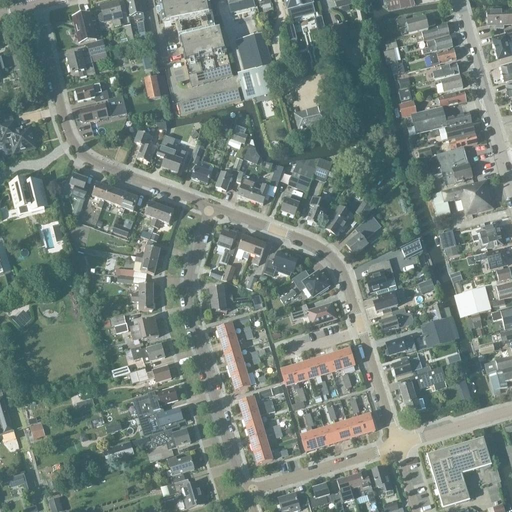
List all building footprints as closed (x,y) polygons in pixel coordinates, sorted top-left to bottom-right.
[(144,19),(139,0),(127,0),(131,18),(134,17),(135,22),(144,19)] [(161,0),(158,1),(163,23),(162,24),(163,24),(169,23),(180,21),(195,18),(212,14),(213,17),(213,18),(218,16),(215,3),(210,4),(209,0),(161,0)] [(232,14),(240,12),(241,13),(246,12),(244,7),(250,5),(249,0),(250,0),(227,0),(229,6),(230,6),(232,14)] [(311,0),(284,0),(287,11),(289,11),(291,20),(314,14),(312,5),(313,5),(311,0)] [(120,20),(123,20),(118,2),(101,6),(103,15),(101,16),(99,18),(100,23),(102,24),(105,23),(105,24),(112,22),(114,28),(122,26),(120,20)] [(503,26),(511,26),(511,12),(487,13),(488,27),(496,27),(496,30),(503,30),(503,26)] [(214,23),(214,22),(213,22),(212,17),(213,17),(212,14),(180,21),(169,23),(170,26),(176,25),(179,37),(178,37),(178,38),(179,38),(180,40),(193,37),(207,33),(215,31),(215,29),(216,28),(214,28),(213,24),(214,23)] [(73,20),(77,35),(80,44),(84,43),(96,40),(97,43),(102,42),(96,23),(92,24),(90,16),(73,20)] [(408,27),(410,36),(428,31),(427,28),(435,26),(432,17),(407,23),(406,19),(397,21),(400,29),(408,27)] [(449,35),(447,26),(437,29),(437,30),(416,36),(418,44),(449,35)] [(131,27),(125,28),(127,38),(128,44),(134,43),(131,27)] [(337,28),(330,30),(337,54),(345,51),(337,28)] [(221,30),(216,31),(215,31),(207,33),(193,37),(180,40),(179,40),(179,41),(185,63),(199,60),(200,60),(212,57),(213,57),(213,56),(227,53),(221,30)] [(492,39),(498,62),(511,58),(508,44),(511,43),(511,31),(505,33),(506,35),(492,39)] [(237,75),(245,102),(253,99),(251,95),(278,88),(263,34),(236,41),(245,73),(237,75)] [(424,56),(453,49),(450,38),(426,44),(427,50),(422,51),(424,56)] [(103,42),(88,46),(91,58),(106,54),(103,42)] [(395,52),(385,54),(386,57),(387,65),(398,63),(395,52)] [(432,67),(456,61),(453,52),(430,58),(432,67)] [(143,71),(152,69),(148,54),(139,56),(143,71)] [(0,58),(0,64),(1,70),(12,68),(10,56),(0,58)] [(82,56),(67,59),(71,75),(78,73),(80,79),(88,77),(95,75),(93,65),(92,64),(91,58),(83,60),(82,56)] [(391,67),(394,77),(400,76),(400,75),(397,65),(391,67)] [(434,81),(459,75),(457,65),(441,69),(442,72),(433,74),(434,81)] [(511,65),(501,68),(503,75),(503,76),(503,78),(503,79),(503,82),(505,82),(505,84),(511,81),(511,65)] [(233,77),(230,66),(224,67),(227,79),(233,78),(233,77)] [(227,79),(224,67),(218,69),(221,81),(227,79)] [(221,81),(218,69),(212,70),(215,82),(221,81)] [(215,82),(212,70),(206,72),(209,84),(215,82)] [(209,84),(206,72),(200,73),(203,85),(209,84)] [(203,85),(200,73),(194,75),(197,87),(203,85)] [(197,87),(194,75),(188,76),(191,88),(197,87)] [(156,78),(144,81),(148,102),(161,100),(156,78)] [(444,94),(463,89),(460,78),(441,82),(441,83),(439,84),(439,86),(441,85),(444,94)] [(99,87),(75,92),(78,103),(95,99),(96,103),(109,100),(107,91),(101,93),(99,87)] [(238,90),(232,91),(235,103),(241,102),(238,90),(239,90),(238,90)] [(399,93),(402,105),(412,102),(409,90),(399,93)] [(235,103),(232,91),(226,93),(229,105),(235,103)] [(229,105),(226,93),(220,94),(223,106),(229,105)] [(441,110),(467,103),(464,93),(438,100),(441,110)] [(223,106),(220,94),(214,96),(217,108),(223,106)] [(217,108),(214,96),(208,97),(211,109),(217,108)] [(211,109),(208,97),(202,99),(205,111),(211,109)] [(122,98),(108,102),(110,112),(118,110),(120,117),(127,116),(122,98)] [(205,111),(202,99),(196,101),(199,112),(205,111)] [(199,112),(196,101),(190,102),(193,114),(199,112)] [(193,114),(190,102),(184,104),(187,116),(193,114)] [(187,116),(184,104),(177,105),(177,106),(178,106),(181,117),(187,116)] [(413,104),(399,107),(402,119),(415,116),(413,104)] [(82,124),(83,123),(84,125),(100,121),(108,119),(107,114),(105,107),(97,109),(97,108),(80,112),(81,114),(80,115),(79,116),(80,123),(82,124)] [(443,110),(411,117),(416,136),(442,129),(440,122),(446,120),(443,110)] [(306,112),(295,115),(299,129),(310,127),(306,112)] [(442,131),(472,123),(469,115),(446,120),(440,122),(442,129),(442,131)] [(223,133),(231,135),(234,124),(226,121),(223,133)] [(11,140),(14,154),(35,149),(30,129),(16,132),(14,123),(0,125),(0,135),(1,142),(11,140)] [(472,126),(446,133),(448,141),(474,135),(474,133),(475,132),(474,128),(473,128),(472,126)] [(139,133),(135,144),(142,147),(137,160),(150,165),(156,150),(149,148),(152,138),(139,133)] [(235,133),(232,141),(245,146),(248,137),(235,133)] [(118,143),(125,146),(128,138),(121,135),(118,143)] [(450,147),(451,152),(477,145),(475,137),(455,142),(456,145),(450,147)] [(163,142),(158,157),(166,160),(162,170),(178,175),(183,162),(167,156),(169,151),(167,150),(169,144),(163,142)] [(191,164),(197,166),(204,149),(198,147),(191,164)] [(418,152),(420,159),(432,156),(429,148),(418,152)] [(432,169),(434,177),(442,174),(467,167),(463,150),(437,157),(440,167),(432,169)] [(297,165),(288,187),(307,194),(312,181),(313,181),(314,177),(317,168),(320,161),(320,159),(298,162),(297,165)] [(237,160),(235,164),(233,171),(238,173),(243,162),(237,160)] [(320,161),(317,168),(329,172),(332,165),(320,161)] [(268,171),(270,166),(263,163),(261,168),(268,171)] [(442,174),(446,188),(456,185),(457,186),(464,183),(463,182),(472,179),(469,167),(467,167),(442,174)] [(275,173),(270,187),(277,189),(283,169),(278,168),(277,173),(275,173)] [(218,171),(213,170),(212,175),(196,169),(192,180),(208,186),(211,177),(216,179),(218,171)] [(232,172),(227,170),(226,169),(224,175),(222,174),(216,189),(226,193),(232,178),(231,177),(232,172)] [(74,176),(70,187),(76,189),(72,198),(84,202),(88,190),(85,188),(87,181),(74,176)] [(242,187),(238,197),(251,202),(257,184),(245,180),(242,187)] [(30,181),(11,185),(16,209),(30,206),(32,214),(45,211),(44,208),(47,208),(41,183),(31,185),(30,181)] [(494,211),(486,182),(431,197),(437,219),(450,215),(446,204),(461,200),(465,218),(494,211)] [(257,184),(251,202),(263,206),(267,196),(269,189),(257,184)] [(97,185),(92,198),(101,201),(98,209),(102,210),(105,203),(109,189),(97,185)] [(126,195),(109,189),(105,203),(121,209),(126,195)] [(123,218),(125,210),(134,213),(138,200),(126,195),(121,209),(118,216),(123,218)] [(286,200),(282,213),(295,218),(299,205),(301,199),(292,196),(290,202),(286,200)] [(307,223),(319,227),(322,218),(325,219),(330,204),(313,198),(310,207),(313,208),(307,223)] [(364,201),(355,214),(364,220),(376,208),(368,203),(364,201)] [(151,227),(154,229),(162,209),(150,204),(145,217),(153,220),(151,227)] [(354,217),(340,208),(325,230),(331,234),(331,235),(335,238),(335,237),(337,238),(341,231),(344,232),(354,217)] [(162,209),(154,229),(158,230),(161,223),(169,226),(174,213),(162,209)] [(380,228),(372,218),(356,231),(359,236),(346,246),(350,251),(349,253),(353,258),(368,246),(364,241),(380,228)] [(114,235),(127,239),(130,230),(116,226),(114,235)] [(479,242),(500,237),(498,227),(477,232),(478,237),(472,238),(474,244),(479,242)] [(218,247),(228,251),(226,254),(233,257),(236,248),(233,247),(237,235),(224,231),(218,247)] [(454,240),(452,233),(440,236),(442,244),(454,240)] [(503,247),(500,237),(479,242),(482,252),(503,247)] [(248,261),(250,256),(255,242),(244,238),(236,259),(242,261),(243,259),(248,261)] [(250,256),(256,258),(253,265),(258,267),(266,246),(255,242),(250,256)] [(0,274),(10,271),(3,247),(0,248),(0,274)] [(137,255),(136,259),(158,264),(161,251),(147,248),(145,257),(137,255)] [(504,250),(474,257),(476,263),(487,260),(490,271),(508,267),(504,250)] [(301,259),(288,254),(287,256),(278,253),(275,264),(269,261),(264,275),(273,278),(275,272),(290,278),(292,272),(294,273),(296,267),(298,268),(301,259)] [(473,257),(467,259),(468,267),(475,265),(473,257)] [(135,263),(136,263),(134,271),(141,273),(155,277),(158,264),(136,259),(135,263)] [(370,268),(372,277),(366,279),(368,286),(367,287),(366,289),(367,293),(369,294),(370,293),(371,295),(388,290),(386,283),(394,280),(389,262),(373,267),(370,268)] [(235,269),(228,267),(223,281),(230,284),(235,269)] [(508,270),(496,273),(499,283),(511,280),(508,270)] [(210,277),(221,281),(223,275),(213,271),(210,277)] [(305,273),(293,281),(300,292),(306,288),(313,298),(319,294),(320,296),(328,291),(327,289),(329,288),(325,283),(327,282),(323,277),(322,278),(318,273),(309,279),(305,273)] [(459,274),(450,277),(453,284),(462,281),(459,274)] [(247,290),(253,292),(257,280),(251,278),(247,290)] [(273,292),(280,303),(294,294),(287,283),(273,292)] [(492,303),(493,308),(505,305),(504,300),(511,298),(511,284),(495,288),(498,301),(492,303)] [(227,290),(242,296),(244,291),(229,285),(227,290)] [(140,295),(132,295),(132,299),(154,299),(154,287),(140,287),(140,295)] [(210,290),(211,303),(233,300),(232,296),(225,297),(224,288),(210,290)] [(485,289),(460,295),(465,317),(491,311),(485,289)] [(379,302),(373,304),(376,314),(382,312),(383,316),(391,314),(390,310),(397,308),(392,293),(377,297),(379,302)] [(233,300),(233,305),(234,307),(250,305),(249,299),(250,299),(249,298),(233,300)] [(132,299),(132,301),(132,303),(140,303),(140,312),(153,312),(154,299),(132,299)] [(233,300),(211,303),(213,316),(227,314),(226,306),(233,305),(233,300)] [(309,312),(306,306),(290,313),(293,323),(309,318),(312,328),(336,320),(332,305),(309,312)] [(433,308),(437,322),(444,320),(445,320),(441,305),(433,308)] [(500,313),(492,315),(493,323),(502,321),(505,332),(511,330),(511,309),(500,313)] [(379,323),(383,334),(409,326),(411,325),(412,323),(413,321),(412,318),(410,316),(408,316),(406,316),(404,311),(393,314),(394,318),(379,323)] [(124,317),(110,320),(112,328),(115,328),(126,326),(124,317)] [(249,317),(234,322),(235,327),(251,323),(249,317)] [(107,320),(101,323),(103,328),(109,326),(107,320)] [(139,327),(130,329),(132,335),(156,329),(154,320),(138,324),(139,327)] [(437,322),(421,328),(428,350),(451,343),(444,320),(437,322)] [(126,326),(115,328),(116,336),(128,333),(127,325),(126,326)] [(217,331),(221,343),(236,339),(232,326),(217,331)] [(156,329),(132,335),(133,341),(142,339),(143,342),(159,339),(156,329)] [(500,335),(502,342),(506,341),(507,345),(511,344),(511,332),(508,334),(508,333),(500,335)] [(387,357),(389,357),(390,358),(405,353),(406,356),(416,353),(412,338),(386,346),(388,351),(386,352),(387,357)] [(221,343),(224,356),(240,351),(236,339),(221,343)] [(480,347),(482,355),(493,352),(492,345),(480,347)] [(140,348),(131,351),(134,361),(143,359),(144,365),(151,363),(151,364),(165,359),(165,358),(166,356),(165,352),(163,352),(161,347),(148,352),(147,350),(141,352),(140,348)] [(495,361),(496,362),(498,371),(511,367),(511,349),(508,350),(509,358),(495,361)] [(224,356),(228,368),(243,363),(240,351),(224,356)] [(350,351),(338,355),(343,371),(355,367),(350,351)] [(258,352),(251,354),(253,361),(260,359),(258,352)] [(338,355),(327,358),(332,375),(343,371),(338,355)] [(327,358),(315,362),(320,378),(321,378),(332,375),(327,358)] [(403,364),(392,367),(396,379),(417,372),(419,372),(417,366),(415,360),(408,363),(407,361),(402,362),(403,364)] [(315,362),(304,366),(309,382),(316,380),(317,385),(319,385),(323,384),(321,378),(320,378),(315,362)] [(498,371),(496,362),(484,365),(486,374),(498,371)] [(228,368),(232,380),(247,376),(243,363),(228,368)] [(304,366),(292,369),(297,385),(309,382),(304,366)] [(114,372),(111,373),(113,380),(130,375),(128,368),(114,372)] [(145,371),(130,375),(132,383),(139,381),(139,383),(140,384),(156,380),(157,385),(171,381),(168,368),(147,375),(145,371)] [(419,372),(417,372),(418,376),(431,372),(430,368),(422,371),(419,372)] [(292,369),(281,373),(286,389),(292,387),(294,392),(296,392),(299,391),(297,385),(292,369)] [(409,379),(411,384),(413,390),(418,388),(419,391),(445,383),(441,369),(431,372),(418,376),(409,379)] [(508,370),(489,375),(493,392),(508,388),(506,383),(511,381),(511,369),(509,370),(508,370)] [(247,376),(232,380),(236,393),(251,388),(247,376)] [(411,384),(399,388),(405,407),(406,406),(409,415),(426,410),(423,400),(417,402),(413,390),(411,384)] [(178,402),(174,389),(138,400),(143,416),(157,412),(162,410),(161,407),(178,402)] [(260,400),(273,396),(271,390),(259,393),(260,400)] [(2,398),(0,398),(0,418),(4,433),(12,431),(2,398)] [(239,404),(243,417),(274,408),(272,401),(256,406),(254,400),(239,404)] [(274,408),(243,417),(246,429),(262,424),(260,417),(275,412),(274,408)] [(162,411),(140,418),(142,425),(148,423),(153,437),(180,429),(178,423),(179,423),(179,424),(185,422),(183,416),(182,416),(180,410),(163,415),(162,411)] [(88,419),(91,428),(103,425),(101,415),(88,419)] [(370,416),(358,420),(363,436),(375,433),(370,416)] [(358,420),(347,424),(352,440),(363,436),(358,420)] [(123,431),(120,424),(106,429),(108,436),(123,431)] [(262,424),(246,429),(250,441),(265,436),(264,431),(262,424)] [(347,424),(335,427),(340,443),(352,440),(347,424)] [(335,427),(324,431),(329,447),(340,443),(335,427)] [(172,431),(151,438),(154,448),(167,444),(169,451),(190,445),(186,432),(173,436),(172,431)] [(324,431),(312,434),(317,450),(329,447),(324,431)] [(312,434),(301,438),(306,454),(317,450),(312,434)] [(90,441),(88,435),(81,437),(83,444),(90,441)] [(265,436),(250,441),(254,454),(269,449),(267,442),(270,441),(268,436),(265,436)] [(437,454),(427,457),(437,488),(441,491),(442,494),(439,495),(439,497),(443,496),(444,500),(442,504),(443,509),(467,502),(458,473),(491,463),(483,439),(482,440),(478,442),(476,446),(472,447),(471,444),(470,444),(471,447),(467,448),(463,446),(458,447),(457,447),(457,448),(453,449),(450,453),(447,454),(446,451),(444,452),(445,455),(441,456),(437,454)] [(131,443),(114,448),(118,460),(135,455),(131,443)] [(269,449),(254,454),(258,466),(273,461),(273,460),(276,459),(274,455),(271,456),(269,449)] [(171,478),(174,485),(185,482),(183,475),(194,472),(190,459),(177,463),(176,459),(167,461),(173,477),(171,478)] [(377,489),(384,487),(386,494),(393,492),(387,474),(384,475),(382,470),(372,473),(377,489)] [(23,476),(10,480),(13,488),(26,484),(23,476)] [(349,480),(354,498),(355,500),(364,498),(367,497),(370,506),(376,504),(373,492),(369,480),(362,482),(361,476),(349,480)] [(340,494),(333,497),(335,503),(336,508),(342,506),(355,502),(354,498),(349,480),(337,483),(340,494)] [(174,485),(167,487),(170,497),(176,495),(180,494),(185,511),(186,511),(205,507),(198,484),(189,486),(187,481),(185,482),(174,485)] [(315,497),(310,499),(313,509),(328,505),(335,503),(333,497),(329,498),(326,486),(313,490),(315,497)] [(162,499),(169,496),(165,487),(159,489),(162,499)] [(279,501),(282,511),(288,511),(290,511),(300,511),(299,509),(309,506),(306,495),(296,498),(295,496),(279,501)] [(49,503),(51,511),(62,511),(59,500),(49,503)]
